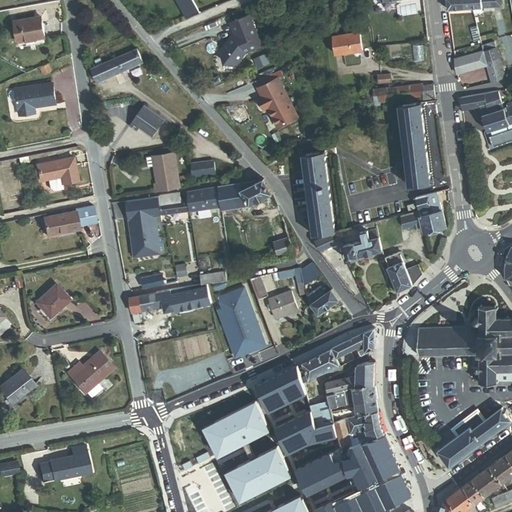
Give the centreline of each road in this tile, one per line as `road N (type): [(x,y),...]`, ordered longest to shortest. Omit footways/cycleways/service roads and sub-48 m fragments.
road 1 (residential): [(69,0),(148,417)]
road 2 (residential): [(365,321),(278,194),(109,0)]
road 3 (tertiary): [(434,0),(473,253)]
road 4 (tertiary): [(365,321),(148,417)]
road 5 (tertiary): [(424,496),(386,383),(399,317)]
road 6 (tertiary): [(0,443),(148,417)]
road 7 (unknown): [(457,170),(436,185),(406,190),(335,130)]
road 8 (unknown): [(110,241),(21,256),(0,238)]
